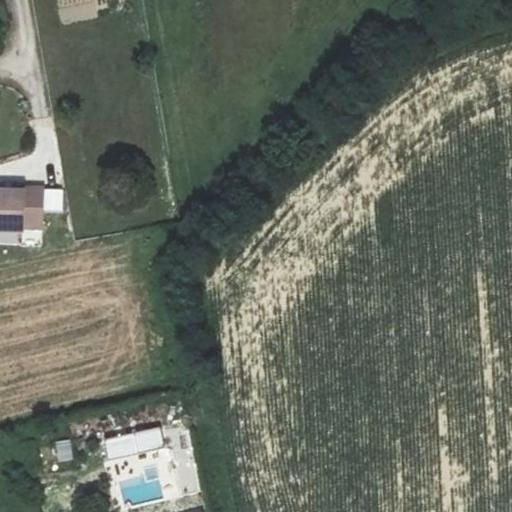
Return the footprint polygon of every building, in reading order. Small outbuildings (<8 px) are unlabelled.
[(37,229),(40,186),(16,185),(16,190),(0,188),(0,230),(18,231),(19,227),(37,229)] [(45,189),(45,211),(63,211),(63,189),(45,189)] [(106,438),(110,458),(164,446),(159,426),(106,438)] [(59,462),(75,460),(71,438),(55,441),(59,462)] [(40,444),(44,465),(57,462),(52,441),(40,444)]
